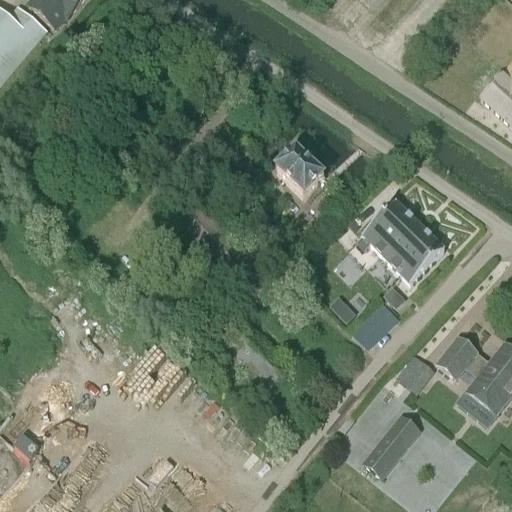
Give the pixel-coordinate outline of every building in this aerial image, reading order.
[(64,22),(67,24),(87,0),(37,0),(28,12),(53,34),(64,22)] [(0,92),(46,37),(16,13),(7,24),(0,17),(0,92)] [(511,68),(479,105),(511,133),(511,68)] [(317,193),(323,188),(324,186),(296,160),(277,179),(305,205),(317,193)] [(253,312),(279,287),(195,200),(169,226),(253,312)] [(412,290),(445,257),(396,209),(358,247),(366,256),(371,251),(412,290)] [(336,272),(351,285),(367,266),(351,253),(336,272)] [(302,275),(296,281),(302,287),(306,283),(305,278),(302,275)] [(390,291),(381,300),(390,310),(399,302),(390,291)] [(339,303),(330,311),(346,327),(354,319),(339,303)] [(351,339),(370,356),(400,323),(382,306),(351,339)] [(294,374),(243,322),(218,346),(269,398),(294,374)] [(469,398),(499,421),(511,403),(511,352),(507,349),(489,371),(477,362),(479,358),(460,344),(440,370),(459,385),(468,373),(481,383),(469,398)] [(395,385),(416,401),(434,378),(413,361),(395,385)] [(404,423),(367,471),(386,485),(423,438),(404,423)] [(21,440),(15,450),(32,461),(38,451),(21,440)] [(0,500),(0,511),(38,511),(64,480),(34,457),(0,500)]
